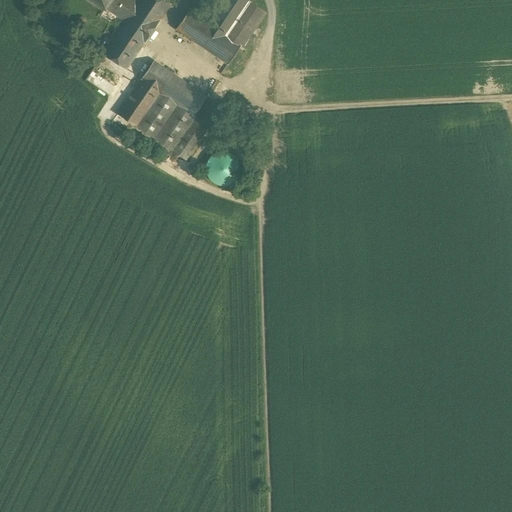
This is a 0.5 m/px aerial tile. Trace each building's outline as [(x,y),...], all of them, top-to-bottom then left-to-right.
[(91,0),(105,9),(106,8),(111,0),(91,0)] [(126,68),(169,4),(163,0),(140,0),(138,3),(133,0),(111,0),(106,8),(125,21),(103,53),(126,68)] [(225,67),(261,16),(237,0),(225,0),(210,22),(190,8),(173,31),(225,67)] [(204,100),(154,65),(118,115),(184,162),(208,129),(191,117),(204,100)] [(226,152),(221,151),(215,153),(211,156),(207,161),(205,166),(206,172),(208,177),(211,181),(216,184),(222,186),(227,185),(232,183),(236,179),(239,174),(240,168),(239,162),(236,158),(232,154),(226,152)]
